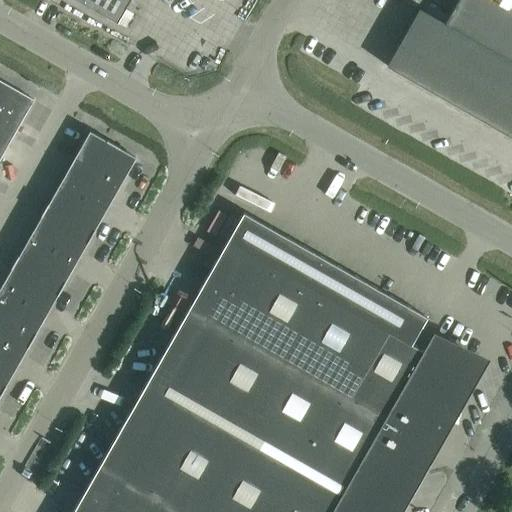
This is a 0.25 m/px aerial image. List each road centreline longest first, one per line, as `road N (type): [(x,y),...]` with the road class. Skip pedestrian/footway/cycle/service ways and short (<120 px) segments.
road 1 (unclassified): [(0,499),(209,139)]
road 2 (unclassified): [(511,245),(240,86)]
road 3 (unclassified): [(209,139),(0,19)]
